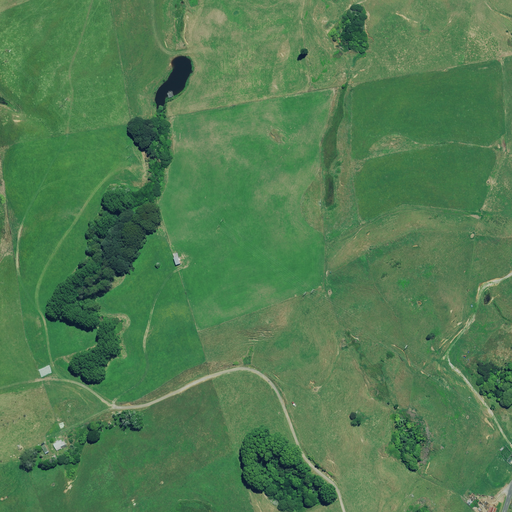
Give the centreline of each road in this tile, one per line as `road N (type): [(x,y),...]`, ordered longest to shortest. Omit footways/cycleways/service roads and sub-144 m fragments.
road 1 (track): [(342,511),(336,490),(302,455),(278,396),(250,371),(105,410),(55,434)]
road 2 (track): [(176,271),(152,309),(145,371),(110,407)]
